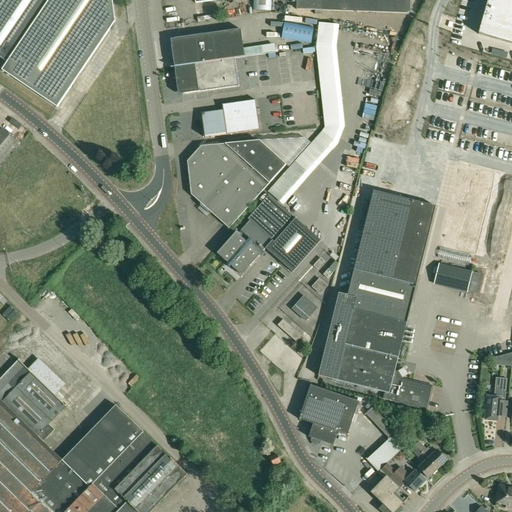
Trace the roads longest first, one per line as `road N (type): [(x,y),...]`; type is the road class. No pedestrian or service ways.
road 1 (tertiary): [(352,511),(307,464),(215,315),(133,220)]
road 2 (unknown): [(440,184),(389,167),(366,181),(287,430)]
road 3 (unknown): [(215,315),(255,272),(291,283),(331,235),(326,178),(350,134),(350,95)]
road 4 (tertiary): [(133,220),(153,204),(162,170),(138,0)]
road 5 (unclassified): [(133,220),(0,94)]
road 6 (unknown): [(424,302),(420,349),(449,382),(468,330),(466,308),(455,305)]
road 7 (unknown): [(424,302),(445,197),(440,184)]
